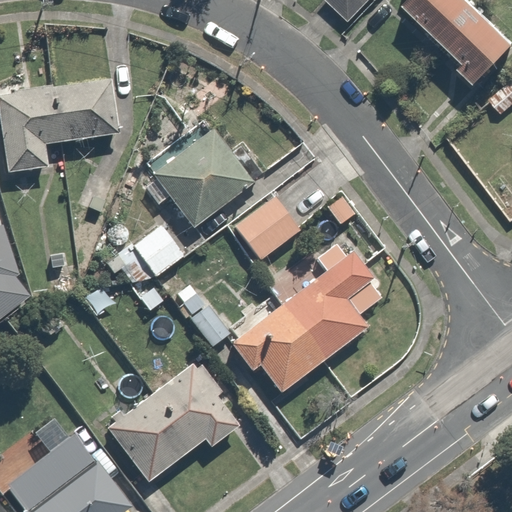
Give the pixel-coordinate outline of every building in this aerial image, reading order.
[(333,0),(342,9),(351,0),(333,0)] [(511,34),(478,0),(410,0),(466,56),(459,63),(473,78),(511,39),(511,34)] [(111,77),(53,86),(62,141),(120,133),(111,77)] [(0,93),(0,116),(8,172),(48,167),(45,144),(62,141),(53,86),(0,93)] [(213,127),(153,174),(194,228),(255,181),(213,127)] [(104,201),(93,196),(89,207),(100,211),(104,201)] [(276,197),(236,226),(261,259),(301,230),(276,197)] [(355,214),(342,197),(328,207),(341,224),(355,214)] [(0,318),(31,295),(16,277),(21,274),(3,224),(0,225),(0,318)] [(184,256),(162,226),(133,246),(155,275),(155,276),(184,256)] [(155,275),(133,246),(132,244),(106,263),(114,273),(122,268),(132,281),(155,277),(155,275)] [(328,271),(282,306),(324,361),(369,326),(360,314),(382,298),(370,282),(375,278),(355,251),(347,257),(337,244),(318,258),(328,271)] [(64,252),(50,255),(53,267),(67,265),(64,252)] [(178,294),(192,314),(205,305),(190,285),(178,294)] [(231,333),(209,306),(191,319),(213,347),(231,333)] [(261,365),(282,392),(324,361),(282,306),(232,343),(253,371),(261,365)] [(193,364),(154,393),(196,448),(205,440),(211,448),(240,427),(216,396),(223,391),(203,364),(197,369),(193,364)] [(107,428),(149,482),(196,448),(154,393),(124,416),(120,411),(112,417),(115,422),(107,428)] [(76,432),(6,485),(26,511),(122,511),(132,505),(76,432)]
